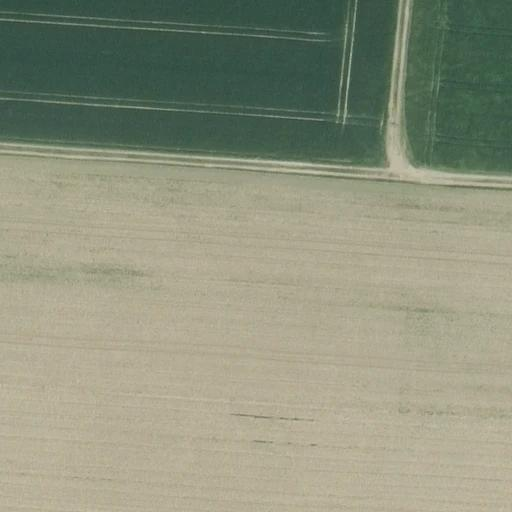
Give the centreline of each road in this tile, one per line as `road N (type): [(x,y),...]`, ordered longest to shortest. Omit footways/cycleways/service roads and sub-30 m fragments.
road 1 (track): [(511,176),(0,143)]
road 2 (track): [(393,167),(409,0)]
